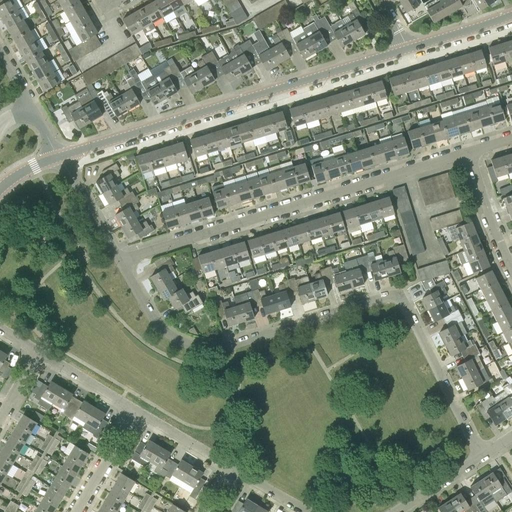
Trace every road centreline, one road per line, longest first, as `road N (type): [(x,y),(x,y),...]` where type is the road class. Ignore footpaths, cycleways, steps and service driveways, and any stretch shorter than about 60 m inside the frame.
road 1 (residential): [(490,452),(401,292),(204,346),(166,333),(118,261)]
road 2 (residential): [(118,261),(469,150)]
road 3 (tertiary): [(57,156),(408,48)]
road 4 (residential): [(511,266),(469,150)]
road 5 (residential): [(118,261),(57,156)]
road 6 (residential): [(73,511),(136,408)]
